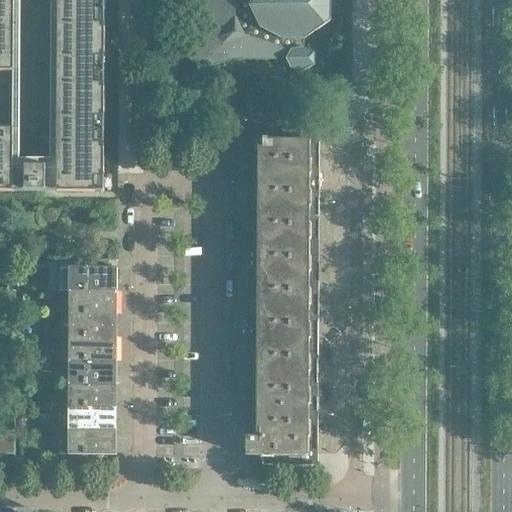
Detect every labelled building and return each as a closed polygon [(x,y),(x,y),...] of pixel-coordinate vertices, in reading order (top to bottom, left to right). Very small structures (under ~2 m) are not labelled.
[(0,0),(0,191),(104,192),(105,0),(0,0)] [(330,0),(197,0),(198,9),(198,23),(181,49),(198,71),(233,61),(286,61),(291,70),(303,72),(315,66),(315,54),(304,49),(304,39),(331,22),(331,18),(329,18),(330,15),(330,13),(331,10),(331,7),(331,6),(331,2),(330,0)] [(309,457),(310,141),(264,140),(264,157),(248,157),(246,456),(309,457)] [(118,292),(118,270),(118,269),(70,268),(70,292),(118,292)] [(117,316),(118,292),(70,292),(70,315),(117,316)] [(117,339),(117,316),(70,315),(69,338),(117,339)] [(117,362),(117,339),(69,338),(69,362),(117,362)] [(117,385),(117,362),(69,362),(69,385),(117,385)] [(117,408),(117,385),(69,385),(69,408),(117,408)] [(117,432),(117,408),(69,408),(69,431),(117,432)] [(117,456),(117,432),(69,431),(69,455),(117,456)]
